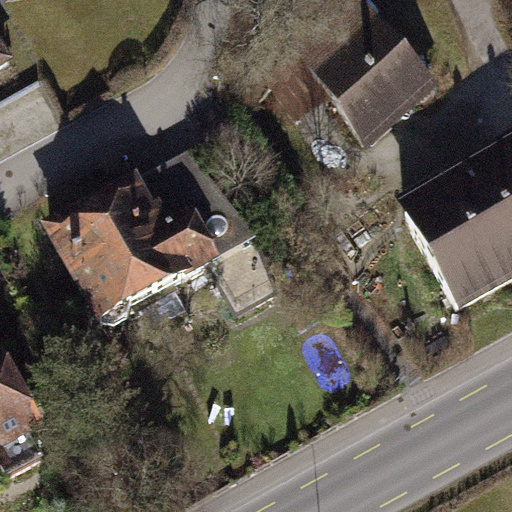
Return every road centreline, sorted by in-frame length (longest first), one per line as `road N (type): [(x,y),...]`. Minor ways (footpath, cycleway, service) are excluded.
road 1 (residential): [(0,207),(74,169),(214,58),(225,0)]
road 2 (tertiary): [(511,401),(312,511)]
